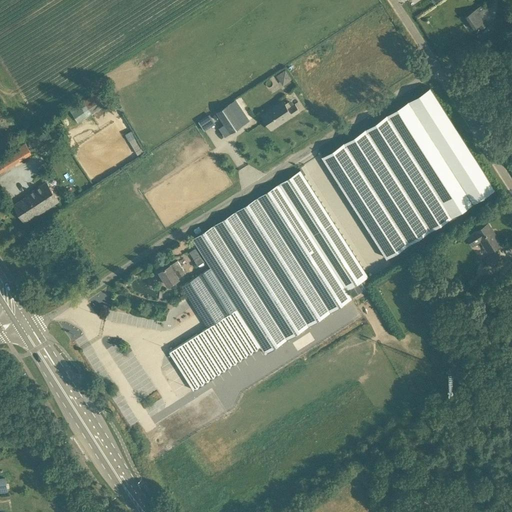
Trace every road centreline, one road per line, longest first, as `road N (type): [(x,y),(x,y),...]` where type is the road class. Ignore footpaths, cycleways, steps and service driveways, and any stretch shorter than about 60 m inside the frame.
road 1 (unclassified): [(23,329),(438,63)]
road 2 (primary): [(141,511),(23,329)]
road 3 (unclassified): [(511,178),(438,63)]
